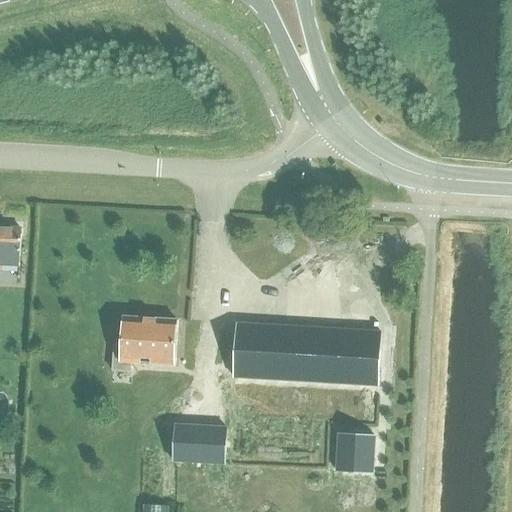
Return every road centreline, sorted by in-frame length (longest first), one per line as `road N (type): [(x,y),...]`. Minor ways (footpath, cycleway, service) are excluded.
road 1 (unclassified): [(0,159),(243,170),(280,159),(334,122)]
road 2 (unclassified): [(416,511),(432,180)]
